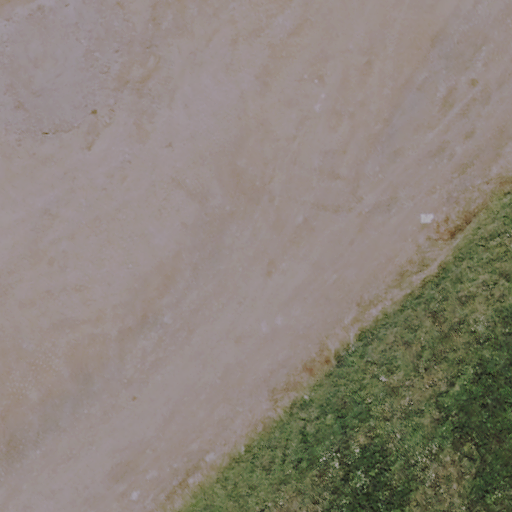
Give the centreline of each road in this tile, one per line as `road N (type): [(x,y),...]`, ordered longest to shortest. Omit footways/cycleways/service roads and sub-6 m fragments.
road 1 (unknown): [(0,179),(301,0)]
road 2 (unknown): [(511,150),(418,0)]
